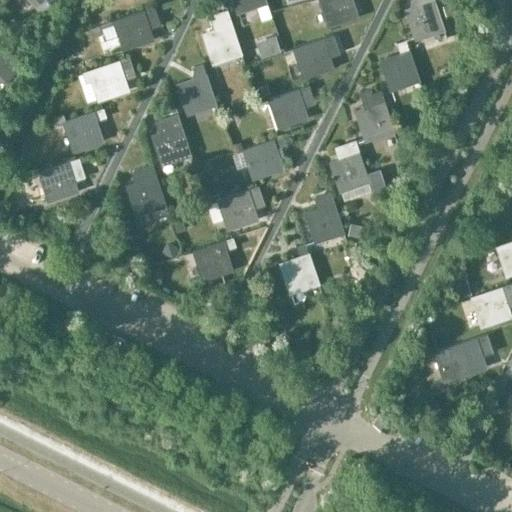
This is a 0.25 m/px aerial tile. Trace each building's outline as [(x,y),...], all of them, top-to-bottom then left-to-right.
[(50,0),(29,0),(40,11),(50,0)] [(234,0),(239,11),(267,2),(266,0),(234,0)] [(357,16),(352,0),(321,0),(330,25),(357,16)] [(414,0),(416,5),(406,9),(415,37),(444,27),(434,0),(414,0)] [(114,19),(90,27),(93,36),(101,33),(104,40),(119,35),(123,47),(151,38),(148,27),(154,25),(151,17),(156,15),(153,6),(114,19)] [(214,30),(205,33),(214,61),(241,52),(228,13),(227,10),(210,16),(214,30)] [(332,67),(326,48),(337,45),(334,34),(296,47),(305,76),(332,67)] [(399,53),(380,59),(390,88),(419,78),(405,39),(396,43),(399,53)] [(0,84),(15,70),(0,54),(0,84)] [(127,88),(121,69),(130,66),(128,57),(89,70),(98,98),(127,88)] [(197,77),(178,84),(188,112),(216,102),(203,63),(194,67),(197,77)] [(307,117),(301,98),(312,94),(309,85),(270,98),(279,126),(307,117)] [(366,108),(357,111),(366,139),(394,130),(380,91),(373,94),(371,89),(361,93),(366,108)] [(101,139),(95,120),(107,116),(103,107),(63,120),(72,148),(101,139)] [(161,131),(152,134),(162,163),(191,154),(177,114),(168,117),(157,121),(161,131)] [(282,167),(276,148),(287,145),(283,135),(244,148),(254,177),(282,167)] [(338,159),(331,162),(344,199),(372,190),(369,180),(364,167),(355,141),(334,148),(338,159)] [(76,190),(70,171),(81,167),(78,158),(38,171),(47,199),(76,190)] [(137,182),(128,185),(137,212),(165,203),(152,165),(143,168),(133,171),(137,182)] [(382,170),(370,173),(376,192),(388,188),(382,170)] [(257,218),(251,199),(262,196),(259,186),(219,200),(228,228),(257,218)] [(315,197),(319,208),(306,213),(315,240),(343,231),(330,192),(315,197)] [(232,269),(225,250),(236,246),(233,237),(194,250),(203,278),(232,269)] [(511,240),(498,245),(507,273),(511,271),(511,240)] [(299,257),(280,263),(290,291),(318,281),(305,243),(296,246),(299,257)] [(511,283),(511,282),(472,295),(482,323),(510,314),(506,304),(511,301),(511,283)] [(484,365),(478,346),(490,342),(487,333),(437,349),(446,377),(484,365)] [(379,410),(372,423),(387,432),(395,421),(379,410)]
